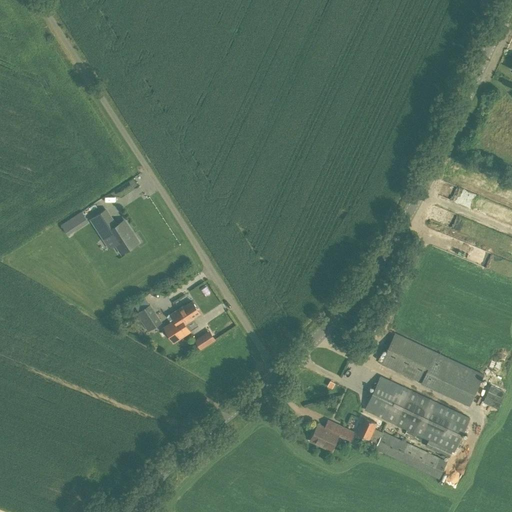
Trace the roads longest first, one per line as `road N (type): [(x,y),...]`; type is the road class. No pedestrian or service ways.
road 1 (unclassified): [(276,371),(36,0)]
road 2 (tertiary): [(276,371),(334,315),(397,233),(511,5)]
road 3 (tertiary): [(132,511),(155,479),(276,371)]
